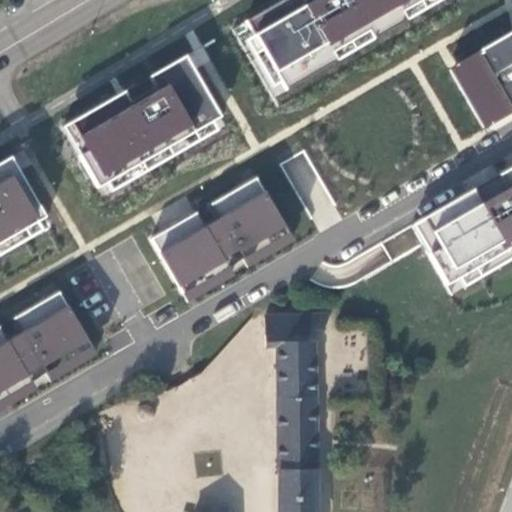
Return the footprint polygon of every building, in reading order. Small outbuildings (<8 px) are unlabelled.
[(287,0),(236,30),(276,100),(447,0),(287,0)] [(511,33),(450,69),(486,130),(511,114),(511,33)] [(184,58),(64,126),(105,197),(224,128),(184,58)] [(3,164),(0,166),(0,259),(44,233),(3,164)] [(511,168),(414,226),(456,300),(511,269),(511,168)] [(294,242),(254,177),(153,239),(193,304),(294,242)] [(59,293),(0,326),(0,398),(91,347),(59,293)] [(325,315),(265,317),(265,347),(276,347),(278,511),(315,511),(314,330),(325,330),(325,315)]
